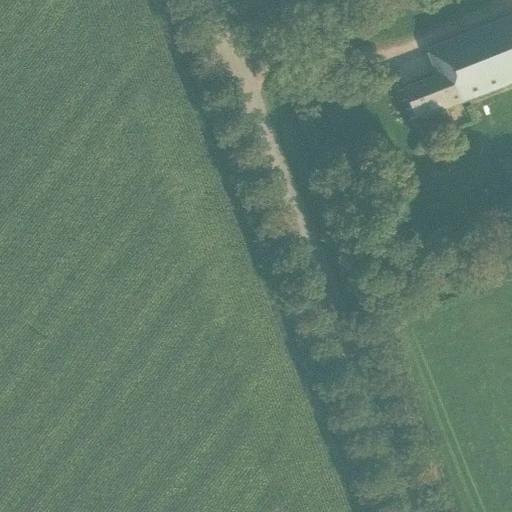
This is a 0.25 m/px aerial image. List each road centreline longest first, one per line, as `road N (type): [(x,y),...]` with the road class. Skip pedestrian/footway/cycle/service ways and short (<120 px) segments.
road 1 (unclassified): [(415,511),(206,0)]
road 2 (unknown): [(241,84),(295,65),(365,64),(511,14)]
